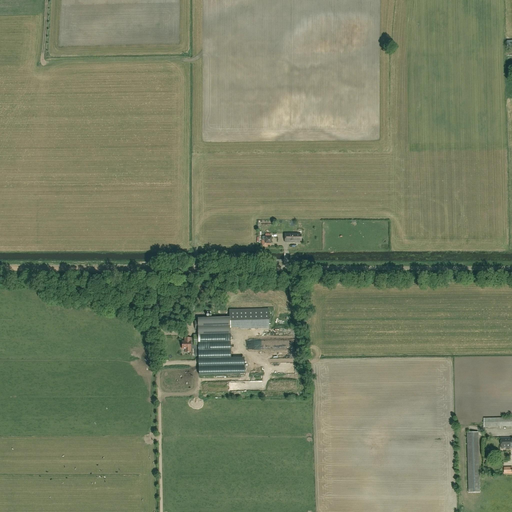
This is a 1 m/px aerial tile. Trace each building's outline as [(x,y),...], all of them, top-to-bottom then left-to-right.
[(297,234),(285,234),(285,242),(298,242),(298,241),(300,241),(300,235),(297,235),(297,234)] [(230,330),(230,318),(198,318),(198,321),(198,329),(214,329),(214,330),(230,330)] [(244,360),(239,360),(230,360),(230,335),(194,335),(194,338),(191,338),(184,338),(184,342),(182,342),(182,349),(186,349),(186,353),(190,353),(190,349),(191,349),(191,345),(194,345),(194,346),(199,346),(199,375),(239,374),(244,374),(244,360)] [(511,418),(484,419),(484,428),(511,426),(511,418)] [(480,493),(479,432),(467,433),(469,493),(480,493)] [(511,438),(501,438),(502,448),(511,448),(511,438)]
